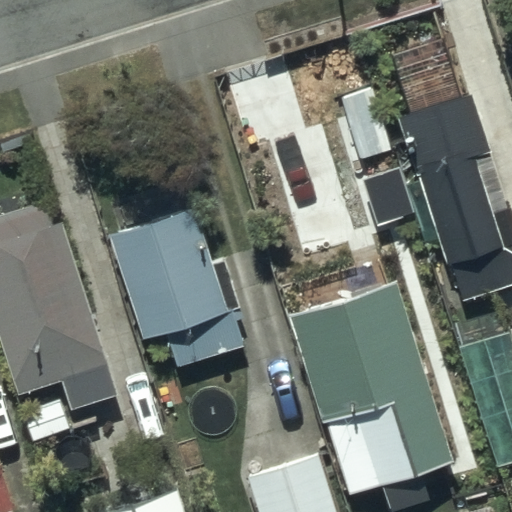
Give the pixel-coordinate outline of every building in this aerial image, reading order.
[(479,146),(461,89),(387,113),(407,174),(411,173),(439,262),(444,261),(455,297),(511,278),(511,233),(503,204),(486,209),(467,150),(479,146)] [(47,221),(40,199),(0,212),(0,355),(11,392),(57,378),(65,404),(111,390),(57,218),(47,221)] [(202,261),(183,205),(100,233),(133,335),(157,328),(169,365),(240,341),(213,257),(202,261)] [(456,459),(402,280),(294,314),(349,493),(382,483),(390,508),(431,496),(423,470),(456,459)] [(329,511),(312,456),(242,478),(252,511),(329,511)] [(0,460),(0,511),(5,511),(4,509),(15,506),(0,460)] [(177,511),(171,489),(97,511),(177,511)]
